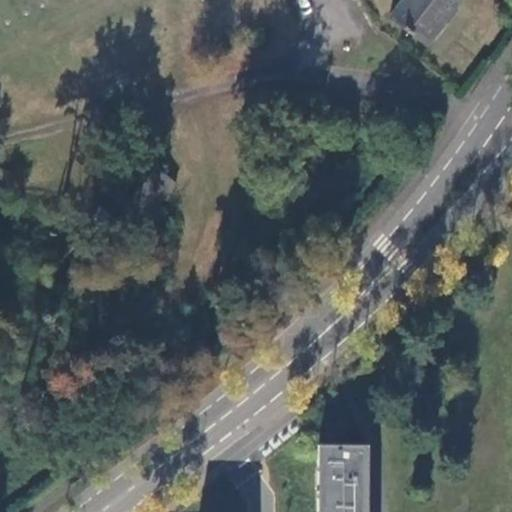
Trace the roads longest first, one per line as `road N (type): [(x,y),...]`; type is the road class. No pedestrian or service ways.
road 1 (tertiary): [(511,87),(439,189),(344,296),(219,409),(86,511)]
road 2 (tertiary): [(117,511),(360,313),(511,154)]
